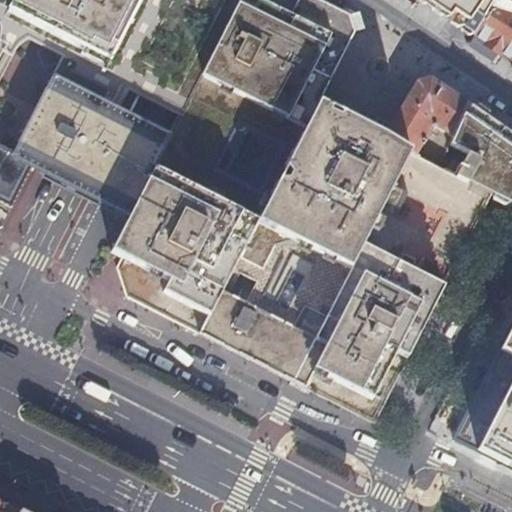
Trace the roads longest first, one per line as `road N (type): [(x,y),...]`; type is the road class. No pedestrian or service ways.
road 1 (unclassified): [(164,0),(0,327)]
road 2 (residential): [(380,511),(511,254)]
road 3 (primary): [(202,470),(0,364)]
road 4 (residential): [(511,101),(358,0)]
road 5 (primary): [(0,427),(158,511)]
